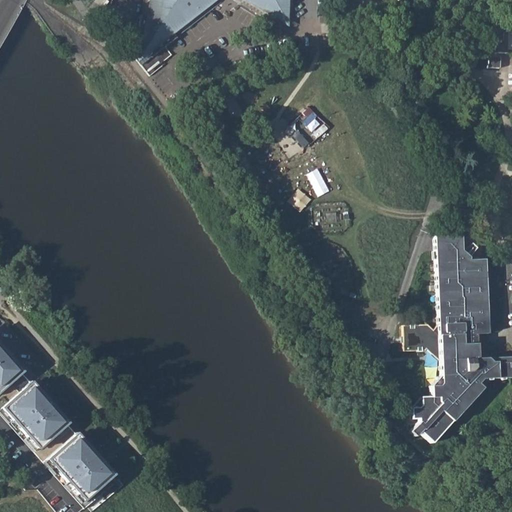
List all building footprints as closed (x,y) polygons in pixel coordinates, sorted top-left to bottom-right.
[(145,0),(142,17),(135,57),(150,78),(166,66),(164,64),(173,56),(165,47),(175,40),(172,35),(211,3),(210,0),(145,0)] [(244,0),(277,20),(285,16),(286,0),(244,0)] [(511,28),(510,28),(510,27),(485,26),(484,50),(508,51),(509,38),(511,38),(511,28)] [(489,66),(501,66),(501,55),(490,55),(489,66)] [(310,115),(306,110),(299,117),(304,121),(310,115)] [(314,119),(310,115),(304,121),(300,124),(305,128),(314,119)] [(325,131),(316,121),(307,132),(315,141),(325,131)] [(310,145),(296,131),(290,136),(304,151),(310,145)] [(327,179),(318,169),(300,186),(308,195),(327,179)] [(420,428),(432,440),(482,386),(477,381),(481,377),(511,375),(511,353),(503,354),(489,341),(486,257),(470,258),(470,255),(462,248),(462,233),(436,234),(439,322),(435,328),(429,322),(404,323),(405,349),(427,348),(428,346),(440,358),(441,381),(439,383),(431,383),(431,394),(421,394),(421,402),(419,405),(412,405),(412,416),(418,416),(420,418),(418,421),(422,426),(420,428)] [(0,350),(0,388),(19,372),(0,350)] [(0,407),(28,383),(19,372),(0,388),(0,407)] [(28,383),(0,407),(0,408),(36,449),(65,424),(28,383)] [(73,433),(65,424),(36,449),(44,459),(73,433)] [(73,433),(44,459),(86,505),(116,481),(93,455),(73,433)]
